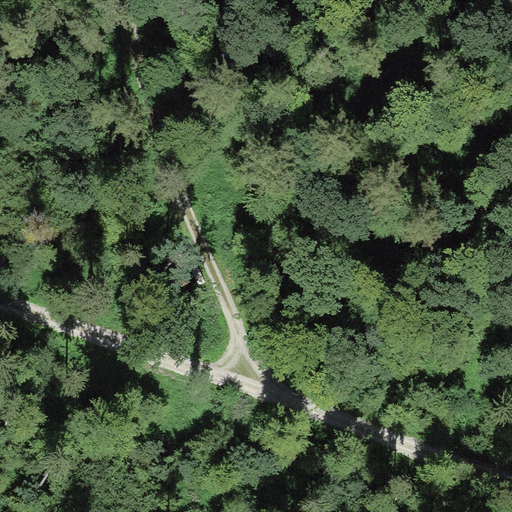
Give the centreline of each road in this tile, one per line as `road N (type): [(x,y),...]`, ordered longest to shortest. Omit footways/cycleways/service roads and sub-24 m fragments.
road 1 (track): [(0,297),(511,484)]
road 2 (track): [(123,0),(159,140),(227,309),(236,383)]
